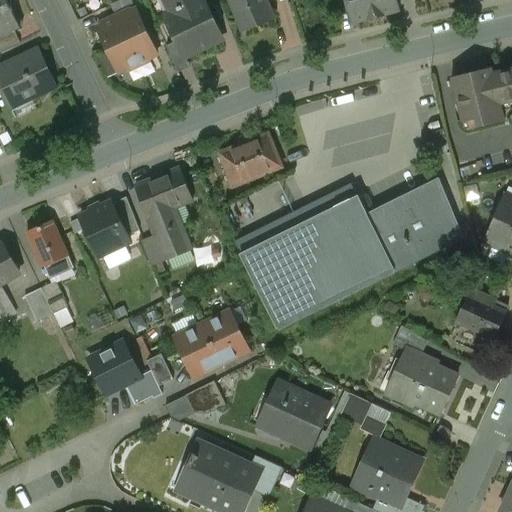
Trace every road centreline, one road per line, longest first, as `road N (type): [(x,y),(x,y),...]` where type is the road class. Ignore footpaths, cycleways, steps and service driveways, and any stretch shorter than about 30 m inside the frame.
road 1 (tertiary): [(511,28),(400,55),(120,145)]
road 2 (residential): [(120,145),(50,0)]
road 3 (tertiary): [(120,145),(0,206)]
